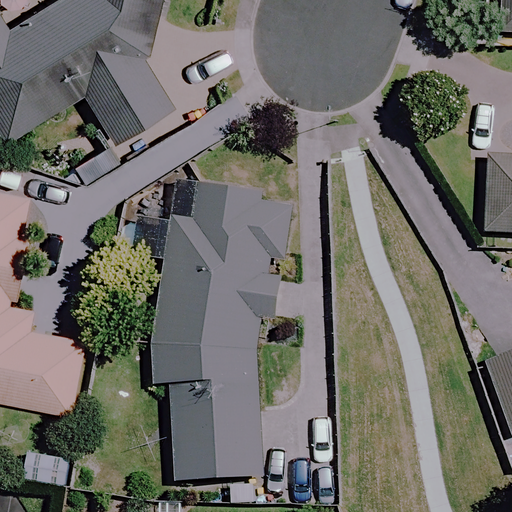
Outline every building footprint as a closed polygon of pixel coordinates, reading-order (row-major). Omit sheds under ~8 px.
[(0,141),(82,99),(104,140),(166,108),(143,64),(155,0),(70,0),(67,2),(6,34),(0,22),(0,141)] [(511,0),(497,0),(497,37),(511,37),(511,0)] [(511,160),(483,159),(479,233),(511,234),(511,160)] [(166,385),(165,393),(159,476),(253,484),(266,323),(278,324),(282,277),(268,276),(269,264),(283,265),(288,205),(264,203),(266,187),(187,180),(184,219),(162,217),(149,384),(166,385)] [(0,194),(0,404),(65,416),(78,341),(24,332),(28,311),(8,308),(27,200),(0,194)] [(511,353),(489,356),(504,479),(511,477),(511,353)]
